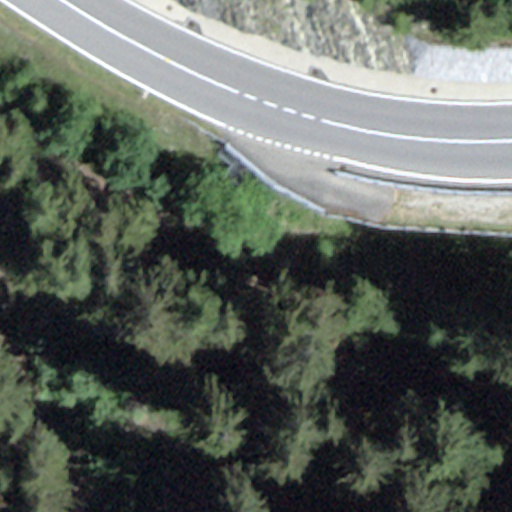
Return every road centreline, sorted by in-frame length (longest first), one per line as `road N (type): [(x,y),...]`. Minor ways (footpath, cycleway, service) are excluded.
road 1 (secondary): [(511,142),(382,137),(293,115),(204,81),(63,0)]
road 2 (track): [(511,215),(436,211),(337,191),(293,170),(251,99)]
